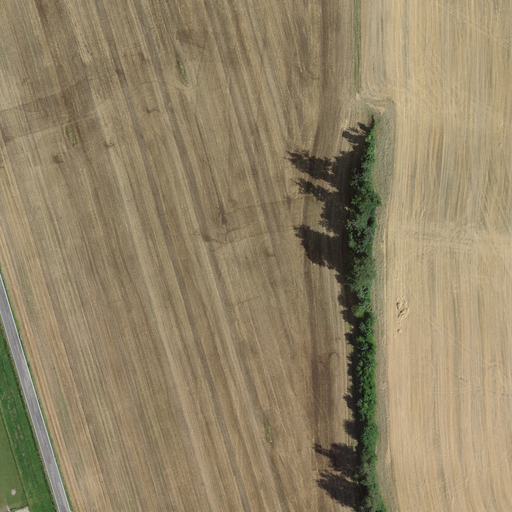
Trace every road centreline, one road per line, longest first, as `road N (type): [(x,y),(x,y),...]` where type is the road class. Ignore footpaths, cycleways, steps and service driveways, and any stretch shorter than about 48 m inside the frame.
road 1 (track): [(392,511),(379,388),(386,124),(379,110),(360,103)]
road 2 (unclassified): [(0,292),(65,511)]
